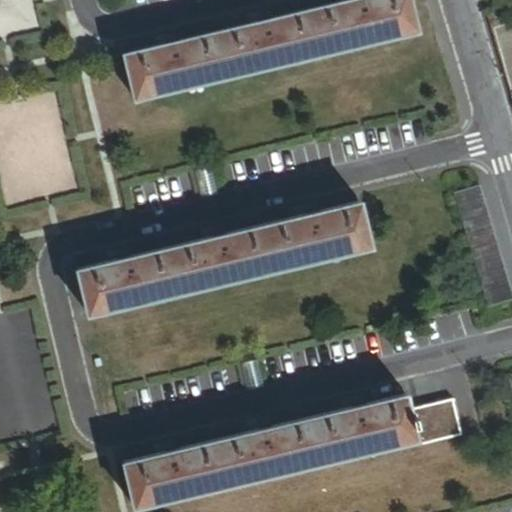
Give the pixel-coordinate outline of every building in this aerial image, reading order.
[(409,0),(350,0),(124,54),(134,98),(416,31),(409,0)] [(511,297),(511,294),(479,183),(454,190),(488,305),(511,297)] [(78,269),(88,313),(370,245),(359,202),(78,269)] [(405,395),(124,462),(134,505),(416,438),(409,409),(405,395)] [(453,399),(409,409),(416,438),(418,438),(419,444),(461,434),(453,399)]
